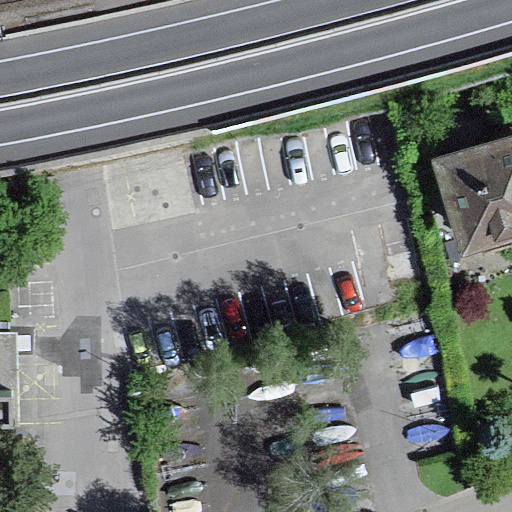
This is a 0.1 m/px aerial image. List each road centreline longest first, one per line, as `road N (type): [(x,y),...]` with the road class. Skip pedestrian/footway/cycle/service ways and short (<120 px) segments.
road 1 (motorway): [(0,128),(511,3)]
road 2 (residential): [(55,0),(74,175),(84,511)]
road 3 (motorway): [(360,0),(0,80)]
